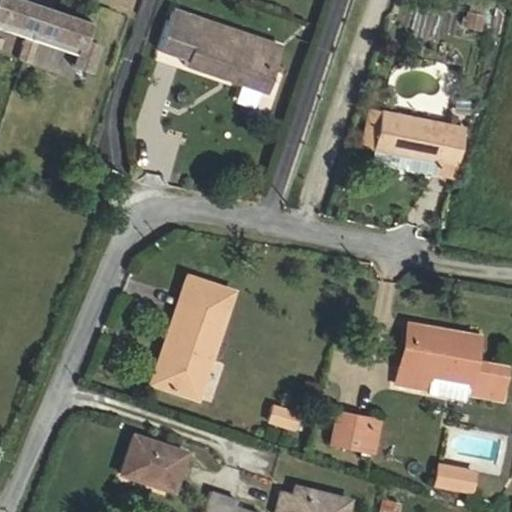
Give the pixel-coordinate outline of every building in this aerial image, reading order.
[(0,0),(0,28),(73,53),(69,65),(87,71),(97,42),(80,37),(86,19),(27,0),(0,0)] [(264,93),(280,46),(170,8),(155,50),(184,60),(182,65),(264,93)] [(478,29),(482,15),(465,11),(462,26),(478,29)] [(371,147),(379,109),(367,106),(359,145),(371,147)] [(450,176),(461,126),(379,109),(371,147),(369,159),(450,176)] [(156,385),(168,348),(167,348),(191,277),(185,275),(149,382),(156,385)] [(195,397),(230,290),(191,277),(167,348),(168,348),(156,385),(195,397)] [(444,329),(405,322),(398,364),(403,364),(409,329),(443,335),(444,329)] [(497,398),(503,365),(472,360),(477,335),(444,329),(443,335),(409,329),(403,364),(398,364),(394,383),(427,389),(427,392),(465,399),(466,392),(497,398)] [(291,427),(295,413),(272,405),(267,420),(291,427)] [(373,436),(363,434),(367,418),(335,412),(329,441),(371,449),(373,436)] [(373,436),(376,420),(367,418),(363,434),(373,436)] [(171,490),(184,451),(131,434),(118,473),(171,490)] [(454,480),(457,468),(437,465),(433,483),(468,489),(469,483),(454,480)] [(469,483),(471,471),(457,468),(454,480),(469,483)] [(343,511),(347,499),(293,485),(291,492),(276,488),(269,511),(343,511)] [(257,511),(234,504),(235,499),(208,490),(200,511),(257,511)] [(396,511),(399,502),(379,497),(376,511),(396,511)]
